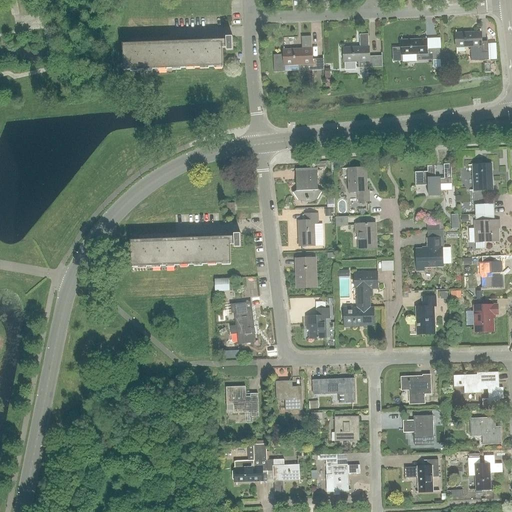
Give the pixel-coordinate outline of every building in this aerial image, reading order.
[(488,60),(488,53),(487,42),(481,42),(480,32),(456,34),(457,48),(470,47),(471,61),(488,60)] [(359,68),(382,67),(382,56),(369,57),(368,34),(360,35),(360,47),(344,48),(345,62),(358,62),(359,68)] [(226,40),(208,40),(123,44),(124,71),(223,67),(222,48),(227,48),(227,51),(233,51),(232,37),(226,37),(226,40)] [(285,72),(285,66),(301,65),(301,72),(312,71),(321,71),(324,71),(324,59),(312,60),(312,37),(302,37),(302,50),(284,50),(284,55),(273,55),(274,72),(285,72)] [(402,48),(392,48),(393,62),(433,60),(440,60),(440,49),(433,49),(427,49),(426,37),(402,38),(402,48)] [(440,190),(452,190),(451,165),(444,166),(444,179),(440,179),(440,178),(435,178),(435,167),(427,167),(427,173),(415,173),(415,187),(428,186),(428,197),(440,196),(440,190)] [(472,166),(473,191),(492,190),(491,165),(472,166)] [(358,202),(369,202),(369,191),(366,192),(365,169),(347,169),(348,193),(357,193),(358,202)] [(318,200),(322,193),(317,190),(316,171),(296,171),(297,191),(293,194),(298,201),(318,200)] [(236,215),(235,207),(235,203),(227,204),(227,216),(236,215)] [(476,216),(494,215),(493,205),(475,206),(476,216)] [(318,232),(317,225),(318,225),(318,214),(305,215),(305,221),(298,222),(299,247),(315,247),(314,232),(318,232)] [(476,222),(475,222),(475,229),(476,243),(476,249),(485,248),(484,243),(499,242),(498,229),(500,229),(500,220),(494,221),(494,215),(476,216),(476,222)] [(347,217),(336,218),(336,227),(348,227),(347,217)] [(359,250),(376,249),(375,224),(355,225),(356,234),(358,234),(359,250)] [(427,231),(428,239),(427,239),(428,250),(416,250),(417,271),(424,271),(424,267),(434,266),(435,267),(443,267),(442,248),(440,248),(444,247),(443,230),(440,230),(427,231)] [(241,248),(241,234),(234,234),(234,237),(131,241),(131,261),(132,268),(231,264),(231,257),(231,244),(235,244),(235,248),(241,248)] [(483,263),(480,263),(481,274),(485,273),(486,288),(503,287),(501,262),(501,256),(482,257),(483,263)] [(297,289),(317,288),(316,258),(296,259),(297,289)] [(377,272),(367,272),(354,273),(354,289),(356,288),(357,311),(344,311),(344,326),(374,325),(373,310),(370,310),(370,296),(372,296),(371,288),(378,287),(377,272)] [(229,291),(228,279),(215,280),(215,292),(229,291)] [(450,291),(451,299),(461,299),(461,291),(450,291)] [(434,307),(436,307),(436,297),(422,298),(422,307),(416,307),(417,335),(435,334),(434,307)] [(231,335),(237,334),(238,344),(256,342),(255,333),(251,333),(251,329),(254,329),(252,309),(245,309),(245,304),(231,305),(232,314),(235,313),(236,326),(230,326),(231,335)] [(493,315),(498,315),(498,306),(494,306),(494,305),(474,306),(475,333),(494,332),(493,315)] [(325,319),(329,319),(329,309),(316,310),(316,316),(306,317),(306,325),(309,325),(310,339),(326,338),(325,319)] [(237,357),(236,349),(221,350),(221,358),(237,357)] [(454,387),(464,387),(465,394),(483,393),(484,390),(488,390),(488,399),(482,399),(483,407),(500,407),(499,399),(503,399),(503,388),(499,388),(499,373),(477,374),(477,375),(454,376),(454,387)] [(424,394),(431,394),(430,376),(423,376),(423,378),(402,378),(402,391),(408,390),(409,405),(425,404),(424,394)] [(313,395),(344,394),(345,403),(355,403),(354,379),(312,381),(313,395)] [(302,411),(301,386),(292,387),(292,382),(275,382),(276,401),(285,401),(285,412),(302,411)] [(258,416),(258,413),(257,394),(250,394),(251,397),(246,398),(245,387),(226,388),(226,405),(233,405),(233,414),(251,414),(251,417),(258,416)] [(433,416),(413,417),(414,421),(403,421),(404,433),(414,433),(415,447),(434,446),(433,416)] [(334,442),(359,441),(358,423),(354,423),(354,417),(334,418),(334,442)] [(501,444),(501,427),(496,427),(495,418),(470,419),(471,437),(482,437),(483,445),(501,444)] [(254,461),(248,461),(236,462),(236,469),(236,483),(261,482),(261,473),(267,473),(267,461),(266,444),(253,445),(254,461)] [(360,466),(337,467),(337,454),(318,455),(318,459),(326,459),(326,478),(327,492),(334,492),(348,492),(347,475),(360,475),(360,466)] [(490,474),(503,473),(502,464),(480,466),(479,458),(468,459),(469,476),(475,476),(476,490),(491,489),(490,474)] [(273,472),(274,494),(283,493),(282,481),(299,480),(298,466),(284,467),(284,460),(267,461),(267,473),(273,472)] [(433,478),(439,478),(438,460),(427,461),(428,467),(404,469),(405,479),(418,479),(418,493),(434,492),(433,478)]
